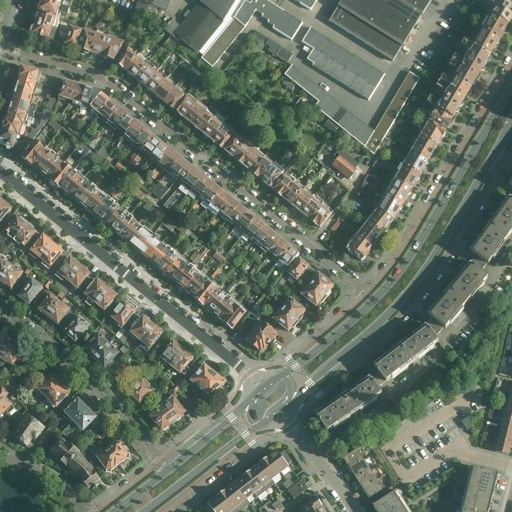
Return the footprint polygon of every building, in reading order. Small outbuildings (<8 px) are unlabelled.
[(72,0),(42,0),(42,1),(69,10),(69,9),(60,6),(62,1),(71,4),(72,0)] [(137,0),(137,2),(149,6),(166,12),(170,0),(137,0)] [(205,0),(202,0),(200,5),(222,23),(223,23),(228,15),(205,0)] [(237,0),(205,0),(228,15),(237,0)] [(252,0),(250,5),(248,7),(255,12),(263,16),(270,4),(263,0),(252,0)] [(310,0),(303,0),(300,5),(310,11),(315,3),(310,0)] [(342,0),(338,8),(329,23),(393,63),(402,48),(422,16),(422,15),(431,0),(342,0)] [(491,0),(485,11),(489,14),(508,25),(509,25),(511,19),(511,15),(511,13),(511,10),(510,9),(511,7),(502,1),(502,0),(491,0)] [(42,1),(41,5),(39,7),(38,10),(39,11),(38,13),(59,19),(61,13),(67,16),(69,10),(42,1)] [(147,12),(149,6),(137,2),(135,8),(147,12)] [(245,2),(239,12),(251,19),(255,12),(248,7),(250,5),(245,2)] [(104,11),(105,8),(92,4),(91,8),(103,12),(104,11)] [(263,16),(262,18),(263,19),(269,22),(277,8),(276,7),(272,5),(270,4),(263,16)] [(197,54),(222,23),(200,5),(180,28),(172,21),(165,31),(179,42),(181,41),(197,54)] [(145,17),(147,12),(135,8),(134,13),(145,17)] [(269,22),(267,24),(274,28),(283,12),(277,8),(269,22)] [(235,18),(234,19),(245,28),(251,19),(239,12),(235,18)] [(274,28),(272,29),(279,33),(290,16),(283,12),(274,28)] [(35,24),(56,31),(58,24),(57,23),(59,19),(38,13),(37,17),(35,18),(34,21),(35,23),(35,24)] [(489,14),(480,29),(499,40),(499,39),(502,39),(503,36),(503,34),(508,25),(489,14)] [(290,16),(279,33),(285,37),(296,20),(290,16)] [(231,23),(230,24),(241,33),(245,28),(234,19),(234,20),(231,23)] [(296,20),(285,37),(291,41),(302,24),(296,20)] [(56,31),(35,24),(34,27),(31,29),(30,32),(31,34),(31,35),(52,42),(56,31)] [(230,24),(226,29),(237,38),(241,33),(230,24)] [(66,39),(64,45),(76,49),(81,31),(70,28),(68,34),(66,39)] [(96,32),(85,28),(78,50),(83,52),(84,53),(87,54),(89,53),(89,54),(96,32)] [(226,29),(222,34),(232,43),(237,38),(226,29)] [(310,29),(302,43),(307,47),(316,33),(310,29)] [(471,44),(490,55),(495,46),(498,45),(499,43),(499,40),(480,29),(471,44)] [(66,39),(68,34),(59,31),(58,32),(57,34),(59,37),(58,42),(62,43),(63,42),(62,42),(64,38),(66,39)] [(108,36),(96,32),(89,54),(90,54),(91,55),(95,57),(96,56),(101,57),(108,36)] [(271,41),(256,32),(252,37),(270,48),(268,52),(273,55),(272,57),(275,58),(276,57),(287,64),(292,55),(281,49),(282,48),(271,41)] [(316,33),(307,47),(313,50),(322,36),(316,33)] [(222,34),(218,39),(228,48),(232,43),(222,34)] [(125,41),(108,36),(101,57),(102,58),(103,59),(106,60),(108,60),(114,61),(125,41)] [(322,36),(313,50),(320,55),(329,41),(323,37),(322,36)] [(444,44),(452,49),(454,45),(451,43),(453,40),(448,37),(444,44)] [(218,39),(214,44),(224,53),(228,48),(218,39)] [(329,41),(320,55),(326,58),(335,44),(329,41)] [(256,42),(253,45),(254,50),(259,51),(262,48),(261,44),(256,42)] [(490,57),(464,42),(461,47),(470,52),(467,58),(484,67),(484,66),(486,66),(487,63),(487,62),(490,57)] [(214,44),(209,49),(220,58),(224,53),(214,44)] [(335,44),(326,58),(332,62),(341,48),(335,44)] [(341,48),(332,62),(338,66),(347,52),(341,48)] [(209,49),(205,54),(216,63),(220,58),(209,49)] [(126,72),(136,58),(127,50),(116,64),(126,72)] [(313,50),(307,61),(314,65),(320,55),(313,50)] [(347,52),(338,66),(345,70),(353,56),(347,52)] [(205,54),(201,59),(212,68),(216,63),(205,54)] [(314,65),(313,67),(319,70),(326,58),(320,55),(314,65)] [(136,58),(126,72),(127,73),(128,74),(129,75),(131,75),(135,79),(146,66),(148,63),(138,56),(136,58)] [(353,56),(345,70),(350,73),(351,74),(360,60),(353,56)] [(326,58),(319,70),(325,74),(332,62),(326,58)] [(484,67),(467,58),(464,63),(455,58),(452,63),(477,78),(480,73),(482,73),(483,70),(483,68),(484,67)] [(360,60),(351,74),(357,78),(366,64),(360,60)] [(332,62),(325,74),(331,78),(338,66),(332,62)] [(477,78),(452,63),(449,67),(458,73),(455,79),(471,88),(472,87),(473,87),(475,84),(475,82),(477,78)] [(366,64),(357,78),(363,82),(372,68),(366,64)] [(135,79),(145,87),(155,74),(146,66),(135,79)] [(292,66),(285,76),(290,81),(298,71),(292,66)] [(338,66),(331,78),(337,82),(345,70),(338,66)] [(40,73),(23,68),(22,68),(21,68),(20,70),(19,71),(18,74),(19,75),(18,78),(42,86),(42,85),(37,84),(34,83),(35,80),(38,81),(40,73)] [(202,75),(192,68),(190,71),(200,79),(202,75)] [(372,68),(363,82),(369,85),(378,72),(372,68)] [(433,78),(436,73),(430,69),(427,74),(433,78)] [(345,70),(337,82),(343,86),(351,74),(350,73),(345,70)] [(228,71),(223,77),(230,83),(235,76),(228,71)] [(298,71),(290,81),(296,85),(303,76),(298,71)] [(378,72),(369,85),(376,89),(384,76),(378,72)] [(409,73),(407,76),(418,82),(419,79),(409,73)] [(145,87),(154,94),(165,81),(155,74),(145,87)] [(351,74),(343,86),(349,90),(357,78),(351,74)] [(303,76),(296,85),(301,90),(309,80),(303,76)] [(407,76),(404,82),(414,88),(418,82),(407,76)] [(15,89),(33,95),(36,88),(41,90),(42,86),(18,78),(19,79),(18,83),(17,83),(15,87),(16,88),(15,89)] [(62,80),(54,78),(51,89),(59,91),(62,80)] [(357,78),(349,90),(356,93),(363,82),(357,78)] [(471,88),(455,79),(452,84),(442,78),(440,84),(465,99),(468,94),(470,94),(471,91),(471,89),(471,88)] [(309,80),(301,90),(307,94),(315,85),(309,80)] [(65,81),(62,92),(59,100),(66,103),(67,100),(70,101),(76,85),(65,81)] [(154,94),(163,102),(174,89),(165,81),(154,94)] [(363,82),(356,93),(362,97),(369,85),(363,82)] [(404,82),(401,87),(411,93),(414,88),(404,82)] [(465,99),(440,84),(437,88),(446,94),(442,100),(459,109),(459,108),(461,108),(463,105),(462,103),(465,99)] [(86,88),(76,85),(70,101),(74,102),(73,105),(80,107),(86,88)] [(315,85),(307,94),(313,99),(320,89),(315,85)] [(369,85),(362,97),(368,101),(376,89),(369,85)] [(398,92),(397,93),(408,99),(410,95),(411,93),(401,87),(398,92)] [(91,108),(101,95),(99,93),(97,91),(86,88),(80,107),(81,107),(80,108),(87,110),(88,107),(91,108)] [(30,105),(33,95),(15,89),(15,91),(14,91),(13,95),(13,96),(12,100),(30,105)] [(183,97),(174,89),(163,102),(173,110),(183,97)] [(320,89),(313,99),(318,103),(326,94),(321,90),(320,89)] [(396,95),(394,98),(404,105),(406,101),(408,99),(397,93),(396,95)] [(49,100),(51,100),(56,102),(58,96),(50,94),(49,100)] [(318,103),(315,108),(320,113),(331,98),(326,94),(318,103)] [(110,102),(101,95),(91,108),(94,110),(92,113),(98,117),(110,102)] [(196,105),(186,98),(175,111),(184,119),(196,105)] [(331,98),(320,113),(325,116),(326,117),(337,103),(331,98)] [(392,101),(391,104),(401,110),(403,107),(404,105),(394,98),(392,101)] [(427,104),(436,110),(453,119),(455,115),(457,114),(459,112),(458,110),(459,109),(442,100),(439,105),(430,99),(427,104)] [(10,104),(9,108),(9,109),(9,110),(27,116),(33,118),(36,107),(30,105),(12,100),(11,104),(10,104)] [(52,112),(56,102),(51,100),(49,107),(50,107),(49,110),(48,110),(47,111),(52,112)] [(118,109),(110,102),(98,117),(106,124),(118,109)] [(337,103),(326,117),(331,122),(343,107),(337,103)] [(389,107),(387,109),(398,116),(401,110),(391,104),(389,107)] [(205,113),(196,105),(184,119),(194,127),(205,113)] [(343,107),(331,122),(337,126),(348,112),(343,108),(343,107)] [(106,124),(115,131),(127,116),(118,109),(106,124)] [(387,109),(384,115),(395,121),(398,116),(387,109)] [(5,120),(27,127),(28,123),(25,121),(27,116),(9,110),(8,111),(7,112),(6,115),(7,116),(5,120)] [(453,119),(436,110),(430,121),(446,130),(447,129),(449,129),(451,126),(450,124),(453,119)] [(348,112),(337,126),(343,131),(354,117),(348,112)] [(194,127),(203,134),(214,120),(205,113),(194,127)] [(381,120),(391,127),(395,121),(384,115),(381,120)] [(115,131),(123,138),(136,123),(127,116),(115,131)] [(354,117),(343,131),(348,135),(359,121),(354,117)] [(5,120),(4,120),(4,121),(3,122),(2,125),(2,126),(1,131),(17,136),(19,136),(22,126),(27,128),(27,127),(5,120)] [(37,126),(36,130),(40,131),(48,122),(43,121),(41,120),(39,126),(37,126)] [(48,125),(58,134),(62,128),(52,120),(48,125)] [(78,126),(71,120),(65,127),(72,133),(76,128),(78,126)] [(203,134),(212,142),(223,128),(214,120),(203,134)] [(381,120),(378,126),(388,132),(391,127),(381,120)] [(359,121),(348,135),(354,140),(365,126),(359,121)] [(421,138),(436,147),(442,138),(444,137),(445,135),(444,133),(445,132),(428,122),(427,122),(429,123),(421,138)] [(145,130),(136,123),(123,138),(132,145),(145,130)] [(365,126),(354,140),(365,149),(374,133),(365,126)] [(374,133),(365,149),(374,156),(388,132),(378,126),(374,133)] [(76,128),(72,133),(76,136),(80,131),(76,128)] [(233,135),(223,128),(212,142),(222,149),(233,135)] [(29,139),(27,139),(32,141),(40,131),(36,130),(33,129),(29,139)] [(153,137),(145,130),(132,145),(141,152),(153,137)] [(1,131),(0,133),(0,142),(5,144),(4,146),(13,149),(17,136),(1,131)] [(416,135),(408,150),(412,152),(428,162),(433,153),(435,152),(436,149),(436,148),(436,147),(421,138),(416,135)] [(162,144),(153,137),(141,152),(149,159),(162,144)] [(244,145),(235,137),(224,151),(233,159),(244,145)] [(16,152),(21,156),(32,141),(27,139),(16,152)] [(90,139),(85,144),(89,148),(94,142),(90,139)] [(31,167),(45,149),(35,141),(21,158),(26,163),(26,164),(29,166),(30,166),(31,167)] [(78,141),(74,146),(78,149),(82,144),(78,141)] [(94,142),(89,148),(93,151),(98,146),(94,142)] [(170,151),(162,144),(149,159),(158,166),(170,151)] [(254,152),(244,145),(233,159),(242,166),(254,152)] [(54,156),(45,149),(31,167),(33,168),(35,170),(36,169),(41,173),(44,169),(54,156)] [(335,154),(340,157),(357,171),(355,170),(359,164),(339,149),(335,154)] [(179,158),(170,151),(158,166),(167,174),(179,158)] [(263,160),(254,152),(242,166),(252,174),(263,160)] [(412,152),(403,167),(407,169),(419,176),(424,168),(425,167),(426,166),(428,164),(427,162),(428,162),(412,152)] [(64,164),(54,156),(44,169),(41,173),(46,177),(46,179),(50,182),(64,164)] [(357,171),(340,157),(332,166),(335,169),(350,180),(357,171)] [(191,168),(179,158),(167,174),(176,181),(178,179),(181,181),(191,168)] [(272,167),(263,160),(252,174),(261,181),(272,167)] [(59,189),(60,188),(73,172),(64,164),(50,182),(59,189)] [(283,175),(282,174),(274,168),(272,167),(261,181),(272,189),(283,175)] [(403,167),(395,181),(411,191),(416,182),(418,182),(420,179),(419,178),(419,176),(407,169),(403,167)] [(203,177),(194,170),(191,168),(181,181),(183,183),(181,185),(190,193),(203,177)] [(154,171),(150,176),(154,180),(158,175),(154,171)] [(82,179),(73,172),(60,188),(65,192),(65,194),(68,197),(82,179)] [(97,174),(92,181),(95,184),(101,177),(97,174)] [(294,184),(284,176),(272,190),(282,198),(294,184)] [(101,177),(95,184),(99,186),(104,179),(101,177)] [(212,184),(203,177),(190,193),(188,196),(193,201),(196,197),(199,200),(212,184)] [(145,184),(138,178),(134,183),(141,189),(145,184)] [(92,187),(82,179),(68,197),(72,200),(74,200),(78,203),(92,187)] [(395,181),(387,196),(403,206),(408,197),(409,196),(411,194),(410,192),(411,191),(395,181)] [(161,200),(168,191),(159,183),(152,193),(161,200)] [(221,192),(212,184),(199,200),(203,203),(201,206),(206,210),(208,207),(221,192)] [(303,191),(294,184),(282,198),(291,206),(303,191)] [(101,194),(92,187),(78,203),(83,207),(83,209),(86,212),(101,194)] [(145,195),(137,189),(133,194),(141,200),(145,195)] [(115,191),(111,196),(113,198),(118,193),(119,192),(116,190),(115,191)] [(291,206),(301,213),(312,199),(303,191),(291,206)] [(230,199),(221,192),(208,207),(218,215),(230,199)] [(121,196),(118,193),(113,198),(117,201),(121,196)] [(110,202),(101,194),(86,212),(90,215),(92,215),(97,218),(110,202)] [(387,196),(378,211),(393,221),(399,211),(401,211),(402,208),(402,207),(403,206),(387,196)] [(172,197),(164,207),(169,211),(178,200),(174,197),(173,198),(172,197)] [(239,206),(230,199),(218,215),(226,221),(239,206)] [(301,213),(310,221),(322,207),(312,199),(301,213)] [(511,200),(509,199),(490,225),(507,238),(511,232),(511,200)] [(0,222),(11,210),(0,200),(0,222)] [(120,209),(110,202),(97,218),(102,222),(102,224),(105,227),(120,209)] [(247,213),(239,206),(226,221),(232,226),(234,224),(237,226),(247,213)] [(331,215),(322,207),(310,221),(320,229),(331,215)] [(129,217),(120,209),(105,227),(109,230),(111,230),(116,234),(129,217)] [(378,211),(368,224),(382,236),(383,235),(385,235),(386,232),(386,231),(393,222),(393,221),(378,211)] [(256,220),(247,213),(237,226),(239,228),(237,230),(243,235),(256,220)] [(138,225),(129,217),(116,234),(120,238),(121,240),(124,242),(138,225)] [(13,241),(27,225),(21,220),(20,220),(17,218),(5,232),(9,235),(7,236),(13,241)] [(264,227),(256,220),(243,235),(249,240),(251,237),(254,240),(264,227)] [(171,233),(175,228),(176,228),(175,227),(168,221),(161,225),(171,233)] [(337,222),(330,231),(334,234),(341,225),(337,222)] [(189,231),(179,223),(175,227),(176,228),(175,228),(184,236),(189,231)] [(376,244),(382,236),(368,224),(357,237),(372,249),(373,248),(374,248),(376,245),(376,244)] [(27,225),(13,241),(19,246),(21,245),(24,248),(36,234),(33,231),(33,230),(27,225)] [(150,234),(138,225),(124,242),(128,245),(130,245),(137,251),(150,234)] [(507,238),(490,225),(470,252),(477,256),(487,264),(488,265),(507,238)] [(273,234),(272,233),(264,227),(254,240),(257,242),(255,244),(260,249),(273,234)] [(162,244),(152,236),(150,234),(137,251),(139,252),(144,257),(144,259),(147,262),(162,244)] [(282,241),(273,234),(260,249),(266,254),(268,252),(271,254),(282,241)] [(365,257),(372,249),(357,237),(347,251),(349,253),(349,254),(351,256),(353,256),(361,262),(362,261),(364,261),(366,259),(365,257)] [(41,260),(53,246),(43,238),(29,255),(36,260),(38,258),(41,260)] [(290,248),(282,241),(271,254),(274,256),(272,258),(278,263),(290,248)] [(171,251),(162,244),(147,262),(151,264),(153,264),(158,268),(171,251)] [(53,246),(41,260),(44,263),(42,266),(49,271),(63,253),(53,246)] [(299,255),(290,248),(278,263),(282,267),(278,271),(282,275),(299,255)] [(20,260),(26,253),(21,249),(14,256),(20,260)] [(180,259),(171,251),(158,268),(162,271),(163,274),(166,277),(180,259)] [(213,257),(223,266),(227,261),(217,252),(213,257)] [(195,253),(190,260),(193,262),(198,255),(195,253)] [(197,265),(202,258),(198,255),(193,262),(197,265)] [(237,255),(232,261),(235,264),(240,257),(237,255)] [(477,256),(470,264),(481,273),(487,264),(477,256)] [(238,266),(243,260),(240,257),(235,264),(238,266)] [(0,281),(10,267),(4,263),(6,261),(0,258),(0,281)] [(68,282),(80,267),(70,259),(56,277),(62,282),(65,279),(68,282)] [(190,266),(180,259),(166,277),(170,279),(172,279),(176,283),(190,266)] [(309,267),(299,260),(287,274),(290,277),(288,279),(294,285),(309,267)] [(470,264),(449,289),(466,304),(488,278),(481,273),(470,264)] [(181,289),(184,292),(199,274),(190,266),(176,283),(181,287),(181,289)] [(10,267),(0,281),(0,283),(11,291),(23,273),(18,270),(17,272),(10,267)] [(29,267),(25,274),(29,276),(33,270),(29,267)] [(80,267),(68,282),(71,284),(69,287),(75,293),(90,275),(80,267)] [(254,269),(249,276),(253,279),(258,272),(254,269)] [(218,270),(211,279),(214,281),(222,272),(218,270)] [(208,281),(199,274),(184,292),(188,295),(190,294),(195,298),(208,281)] [(310,286),(326,299),(331,294),(330,292),(330,291),(333,287),(317,274),(313,278),(315,279),(310,286)] [(42,289),(31,280),(18,298),(29,306),(36,297),(42,289)] [(93,306),(95,304),(107,289),(97,281),(95,285),(94,284),(88,291),(89,292),(85,296),(89,299),(87,301),(93,306)] [(194,299),(204,307),(216,291),(212,287),(213,286),(208,281),(195,298),(194,299)] [(47,282),(43,287),(48,291),(52,286),(47,282)] [(232,283),(225,293),(229,296),(236,286),(232,283)] [(326,299),(310,286),(305,292),(304,291),(300,295),(316,308),(320,304),(322,304),(326,299)] [(107,289),(95,304),(105,312),(109,307),(109,308),(115,300),(117,297),(107,289)] [(444,328),(445,329),(466,304),(449,289),(427,315),(433,320),(444,328)] [(66,296),(65,295),(60,291),(57,295),(63,300),(66,296)] [(214,313),(227,297),(222,293),(221,295),(216,291),(204,307),(207,310),(209,310),(214,313)] [(48,318),(60,303),(50,295),(38,311),(48,318)] [(237,304),(227,297),(214,313),(218,317),(219,319),(222,322),(237,304)] [(282,310),(298,323),(303,318),(302,316),(305,312),(288,298),(285,302),(287,304),(282,310)] [(60,303),(48,318),(58,326),(64,318),(66,320),(72,313),(69,311),(69,310),(69,311),(63,306),(60,303)] [(115,314),(112,319),(116,322),(115,324),(121,329),(122,330),(122,329),(136,312),(125,303),(121,307),(120,307),(115,314)] [(237,304),(222,322),(232,330),(246,312),(237,304)] [(265,312),(256,304),(252,309),(261,317),(265,312)] [(249,313),(258,321),(261,317),(252,309),(249,313)] [(298,323),(282,310),(277,316),(275,315),(272,319),(288,333),(292,328),(293,329),(294,329),(298,323)] [(90,327),(79,318),(64,334),(75,344),(90,327)] [(130,335),(129,336),(130,337),(136,341),(137,339),(141,342),(153,326),(143,318),(130,335)] [(433,320),(426,326),(435,338),(444,328),(433,320)] [(242,322),(236,330),(241,334),(243,332),(244,333),(249,328),(242,322)] [(254,332),(270,345),(273,345),(276,342),(275,339),(274,338),(277,335),(262,322),(254,332)] [(153,326),(141,342),(144,344),(141,348),(148,354),(163,334),(153,326)] [(426,326),(399,346),(412,363),(438,342),(435,338),(426,326)] [(121,329),(115,337),(120,340),(126,332),(122,329),(122,330),(121,329)] [(126,332),(120,340),(124,344),(130,337),(129,336),(130,335),(126,332)] [(270,345),(254,332),(246,341),(260,353),(263,353),(270,345)] [(94,359),(108,346),(102,340),(103,339),(99,335),(85,350),(94,359)] [(0,338),(0,359),(0,360),(12,345),(2,337),(1,339),(0,338)] [(171,367),(184,351),(174,343),(159,361),(166,366),(168,364),(171,367)] [(12,345),(0,360),(7,365),(8,363),(12,367),(15,363),(14,362),(22,352),(12,345)] [(94,359),(104,369),(119,354),(115,350),(113,351),(108,346),(94,359)] [(378,372),(386,382),(386,383),(412,363),(399,346),(373,366),(378,372)] [(171,367),(181,375),(181,374),(185,377),(190,371),(186,368),(194,359),(184,351),(171,367)] [(28,356),(19,367),(25,372),(34,361),(28,356)] [(141,363),(134,374),(139,378),(147,367),(141,363)] [(120,378),(128,370),(123,365),(115,373),(120,378)] [(214,375),(214,374),(204,367),(191,382),(201,390),(214,375)] [(128,370),(120,378),(126,384),(134,376),(128,370)] [(4,383),(2,385),(7,390),(9,388),(18,377),(12,372),(8,377),(9,377),(4,383)] [(378,372),(370,378),(377,389),(386,382),(378,372)] [(5,374),(1,379),(0,379),(4,383),(9,377),(8,377),(5,374)] [(224,383),(214,375),(201,390),(210,397),(224,385),(224,383)] [(47,399),(60,386),(51,377),(38,391),(47,399)] [(370,378),(343,397),(354,414),(382,395),(377,389),(370,378)] [(184,384),(180,380),(173,389),(178,392),(184,384)] [(155,390),(150,385),(149,386),(143,381),(130,394),(139,404),(155,390)] [(60,386),(47,399),(56,408),(69,394),(60,386)] [(0,417),(6,412),(9,415),(14,410),(11,407),(11,406),(4,399),(7,396),(2,391),(0,393),(0,417)] [(162,406),(175,422),(175,421),(176,422),(177,422),(181,420),(181,418),(180,417),(185,414),(183,411),(183,410),(173,397),(162,406)] [(327,433),(354,414),(343,397),(316,415),(327,433)] [(65,415),(63,417),(67,422),(69,421),(72,424),(87,410),(78,401),(71,407),(69,405),(63,412),(65,414),(64,414),(65,415)] [(175,422),(162,406),(156,411),(156,410),(149,415),(152,419),(151,420),(153,423),(155,423),(159,428),(162,432),(162,431),(163,432),(165,432),(168,430),(168,428),(168,427),(175,422)] [(87,410),(72,424),(63,434),(67,437),(78,427),(83,432),(96,418),(87,410)] [(52,411),(44,420),(49,425),(57,416),(52,411)] [(44,428),(27,417),(18,431),(19,431),(15,438),(20,441),(20,444),(23,446),(25,445),(27,447),(32,439),(35,441),(44,428)] [(468,418),(461,422),(466,431),(473,427),(468,418)] [(511,420),(505,418),(502,430),(511,432),(511,420)] [(51,426),(46,434),(50,437),(56,430),(51,426)] [(511,432),(502,430),(499,441),(511,444),(511,441),(511,432)] [(106,432),(99,438),(102,441),(109,435),(106,432)] [(67,467),(67,466),(73,459),(75,461),(80,455),(68,445),(68,446),(61,440),(52,452),(58,457),(57,458),(61,462),(62,464),(64,466),(66,466),(67,467)] [(107,450),(119,466),(127,460),(129,460),(129,455),(127,455),(118,442),(116,443),(114,441),(110,444),(112,447),(107,450)] [(496,453),(497,453),(509,456),(511,444),(499,441),(496,453)] [(372,442),(368,444),(374,453),(377,450),(372,442)] [(119,466),(107,450),(102,454),(101,451),(96,455),(98,458),(96,458),(106,471),(106,473),(111,474),(111,472),(119,466)] [(364,461),(357,451),(343,460),(350,470),(364,461)] [(276,452),(267,459),(279,475),(288,468),(287,466),(291,462),(284,452),(279,456),(276,452)] [(376,456),(381,464),(384,462),(379,454),(376,456)] [(73,459),(67,466),(72,470),(75,470),(78,474),(78,477),(80,479),(82,480),(89,489),(90,488),(92,491),(100,485),(98,482),(99,482),(92,473),(92,470),(90,467),(88,467),(80,455),(75,461),(73,459)] [(279,475),(267,459),(259,465),(274,485),(271,481),(279,475)] [(350,470),(356,480),(370,471),(364,461),(350,470)] [(390,471),(384,462),(381,464),(386,473),(390,471)] [(274,485),(259,465),(258,466),(257,464),(253,467),(254,469),(250,472),(265,492),(274,485)] [(394,494),(373,507),(375,511),(488,511),(498,475),(470,468),(470,469),(461,505),(459,511),(409,511),(397,493),(397,492),(394,494)] [(356,480),(363,491),(377,481),(370,471),(356,480)] [(265,492),(250,472),(242,479),(257,498),(265,492)] [(392,474),(388,476),(394,484),(397,482),(392,474)] [(257,498),(242,479),(233,485),(248,505),(249,505),(246,501),(253,495),(256,499),(257,498)] [(308,489),(301,481),(287,492),(294,500),(308,489)] [(377,481),(363,491),(369,500),(383,491),(377,481)] [(248,505),(233,485),(225,492),(240,511),(248,505)] [(239,511),(240,511),(225,492),(216,499),(226,511),(239,511)] [(314,511),(322,507),(316,498),(315,498),(314,497),(309,500),(310,502),(299,509),(301,511),(314,511)] [(226,511),(216,499),(207,506),(208,506),(206,508),(208,511),(226,511)]
